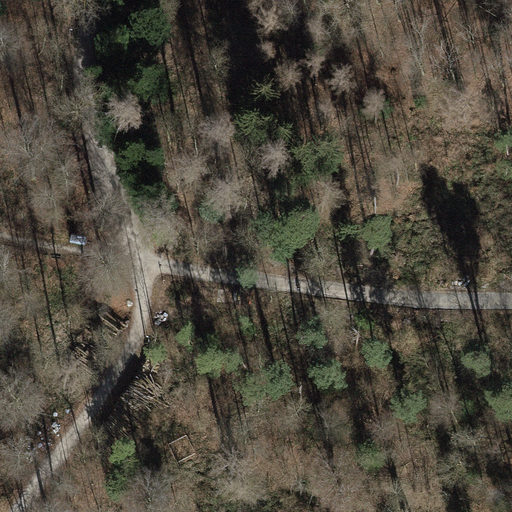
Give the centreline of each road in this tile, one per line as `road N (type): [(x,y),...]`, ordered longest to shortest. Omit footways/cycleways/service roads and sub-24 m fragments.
road 1 (track): [(134,259),(406,298),(511,301)]
road 2 (track): [(134,259),(131,345),(15,511)]
road 3 (track): [(82,0),(78,104),(134,259)]
